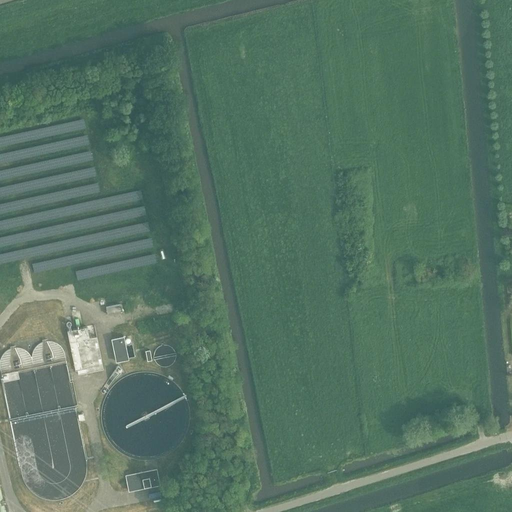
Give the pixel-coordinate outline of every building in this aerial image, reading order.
[(107,315),(122,312),(121,304),(106,307),(107,315)] [(156,316),(174,313),(172,304),(154,307),(156,316)] [(68,329),(77,374),(104,369),(95,324),(68,329)] [(112,340),(116,362),(128,359),(123,337),(112,340)] [(126,476),(129,491),(159,485),(156,469),(126,476)]
